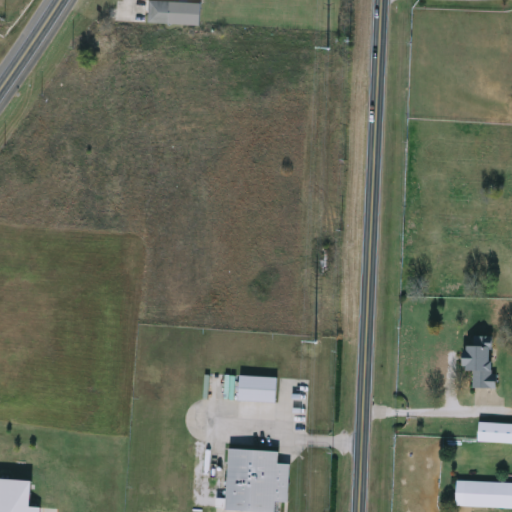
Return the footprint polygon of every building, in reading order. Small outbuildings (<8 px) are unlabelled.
[(201,4),(201,27),(149,26),(150,3),(201,4)] [(494,390),(474,390),(474,372),(465,372),(466,348),(475,348),(475,338),(496,338),(494,390)] [(240,378),(278,379),(277,404),(239,403),(240,378)] [(511,443),(479,443),(479,425),(511,425),(511,443)] [(280,454),(280,466),(291,466),(289,504),(277,504),(277,511),(227,511),(230,451),(280,454)] [(511,483),(511,509),(457,509),(457,483),(511,483)]
